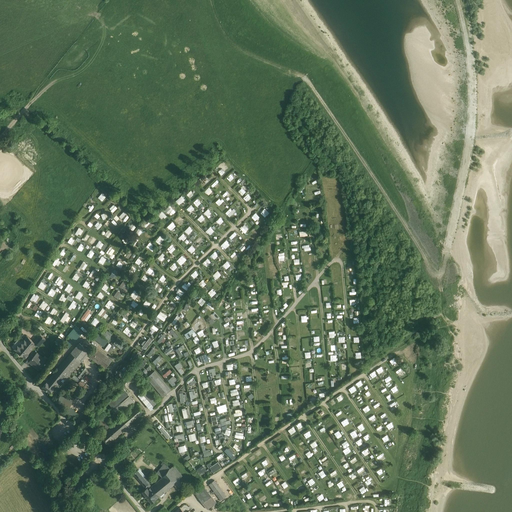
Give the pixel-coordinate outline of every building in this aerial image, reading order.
[(224,162),(220,165),(224,172),(228,169),(224,162)] [(208,195),(213,190),(208,187),(204,191),(208,195)] [(102,201),(106,197),(102,193),(98,197),(102,201)] [(175,201),(179,205),(185,200),(181,195),(175,201)] [(197,206),(201,202),(197,198),(193,202),(197,206)] [(191,204),(186,208),(190,212),(195,208),(191,204)] [(164,210),(168,214),(173,209),(169,205),(164,210)] [(229,217),(236,210),(234,208),(231,210),(230,208),(225,212),(229,217)] [(261,212),(265,216),(269,213),(265,208),(261,212)] [(161,210),(157,214),(162,219),(166,215),(161,210)] [(104,213),(100,218),(105,222),(109,216),(104,213)] [(147,229),(152,224),(147,220),(143,225),(147,229)] [(171,230),(176,225),(172,221),(167,226),(171,230)] [(244,232),(249,228),(244,224),(240,228),(244,232)] [(193,234),(191,232),(193,230),(189,226),(185,231),(191,236),(193,234)] [(75,232),(80,236),(84,231),(79,227),(75,232)] [(159,244),(164,239),(160,235),(155,240),(159,244)] [(93,237),(89,242),(93,245),(98,240),(93,237)] [(96,245),(104,250),(107,245),(99,240),(96,245)] [(172,244),(167,248),(170,253),(175,249),(172,244)] [(191,253),(195,249),(191,245),(187,249),(191,253)] [(112,253),(115,250),(110,247),(106,253),(113,257),(115,255),(112,253)] [(87,255),(91,258),(95,252),(91,249),(87,255)] [(236,249),(230,255),(234,259),(238,255),(239,257),(242,255),(236,249)] [(181,264),(186,259),(181,255),(177,260),(181,264)] [(202,262),(206,266),(211,262),(207,258),(202,262)] [(226,269),(231,265),(226,261),(222,265),(226,269)] [(173,263),(170,267),(173,270),(174,269),(177,272),(179,269),(173,263)] [(116,272),(117,271),(114,268),(109,275),(115,279),(118,274),(116,272)] [(93,279),(97,273),(93,270),(89,276),(93,279)] [(217,279),(222,274),(217,270),(212,275),(217,279)] [(165,284),(168,280),(162,276),(159,279),(165,284)] [(59,285),(63,280),(58,277),(55,282),(59,285)] [(124,289),(128,284),(123,280),(119,286),(124,289)] [(69,284),(65,289),(69,292),(73,287),(69,284)] [(47,294),(53,296),(56,291),(50,288),(47,294)] [(176,292),(181,296),(184,291),(179,288),(176,292)] [(213,288),(208,292),(211,297),(216,292),(213,288)] [(113,295),(118,299),(122,294),(117,290),(113,295)] [(133,290),(130,296),(136,298),(138,292),(133,290)] [(79,300),(83,294),(79,291),(75,296),(79,300)] [(30,298),(35,302),(39,296),(34,293),(30,298)] [(201,297),(197,302),(202,306),(206,301),(201,297)] [(43,300),(39,306),(43,309),(48,304),(43,300)] [(109,308),(113,303),(109,300),(105,305),(109,308)] [(173,309),(177,304),(171,300),(167,305),(173,309)] [(211,311),(215,307),(210,302),(206,306),(211,311)] [(88,308),(81,318),(84,320),(91,311),(88,308)] [(106,313),(107,311),(103,308),(98,313),(105,319),(108,315),(106,313)] [(39,318),(43,312),(38,309),(35,315),(39,318)] [(70,317),(67,316),(69,313),(65,311),(60,320),(63,322),(65,320),(67,321),(70,317)] [(158,315),(164,320),(167,316),(161,311),(158,315)] [(215,312),(210,315),(213,320),(218,316),(215,312)] [(171,322),(174,324),(180,316),(177,314),(171,322)] [(49,316),(45,321),(49,324),(53,319),(49,316)] [(211,324),(215,322),(210,316),(206,318),(211,324)] [(115,325),(120,321),(116,317),(111,321),(115,325)] [(91,322),(95,326),(99,321),(95,318),(91,322)] [(155,332),(158,328),(153,324),(150,328),(155,332)] [(76,325),(67,335),(75,341),(83,331),(76,325)] [(172,328),(169,330),(174,338),(177,336),(172,328)] [(192,328),(184,334),(187,338),(192,334),(194,336),(196,334),(192,328)] [(107,329),(102,334),(108,339),(112,334),(107,329)] [(67,336),(60,331),(57,335),(59,336),(64,340),(67,336)] [(156,340),(160,342),(161,340),(163,341),(166,335),(160,332),(156,340)] [(94,338),(103,346),(108,341),(99,333),(94,338)] [(40,334),(34,342),(36,344),(39,346),(45,339),(40,334)] [(31,339),(27,336),(22,342),(25,346),(31,339)] [(64,340),(59,336),(57,339),(57,340),(56,342),(55,341),(55,342),(60,345),(64,340)] [(150,337),(142,346),(145,348),(152,339),(150,337)] [(34,342),(31,339),(25,346),(22,342),(21,342),(18,345),(24,350),(28,354),(36,344),(34,342)] [(68,340),(58,351),(63,355),(72,344),(68,340)] [(113,343),(121,349),(123,346),(116,340),(113,343)] [(79,343),(71,353),(78,359),(81,361),(90,351),(79,343)] [(24,350),(18,345),(15,349),(25,358),(28,354),(24,350)] [(110,359),(97,349),(90,357),(103,367),(110,359)] [(43,358),(37,353),(33,357),(29,361),(30,362),(33,365),(39,370),(46,361),(45,362),(42,359),(43,358)] [(78,359),(71,353),(49,379),(47,382),(54,388),(59,383),(63,377),(78,359)] [(160,362),(163,361),(159,356),(152,360),(154,364),(159,361),(160,362)] [(78,359),(63,377),(66,380),(81,361),(78,359)] [(110,359),(103,367),(105,368),(112,360),(110,359)] [(184,372),(181,367),(182,366),(179,361),(174,365),(181,374),(184,372)] [(124,366),(119,373),(123,376),(128,368),(124,366)] [(170,390),(154,371),(147,378),(163,396),(170,390)] [(176,384),(174,382),(177,379),(173,375),(168,380),(173,386),(176,384)] [(47,382),(43,386),(51,392),(54,388),(47,382)] [(160,403),(147,387),(141,393),(154,407),(160,403)] [(123,388),(108,402),(119,415),(135,402),(123,388)] [(113,424),(111,426),(118,435),(144,413),(137,404),(113,424)] [(103,408),(93,417),(96,420),(106,411),(103,408)] [(106,411),(96,420),(105,431),(111,426),(113,424),(109,420),(112,417),(106,411)] [(166,438),(169,436),(161,424),(157,426),(166,438)] [(118,435),(111,426),(105,431),(101,435),(108,444),(118,435)] [(293,426),(288,430),(291,434),(296,431),(293,426)] [(218,433),(219,437),(223,436),(222,432),(221,432),(220,427),(214,428),(216,433),(218,433)] [(175,442),(185,440),(184,433),(174,435),(175,442)] [(209,449),(205,449),(204,443),(202,443),(203,456),(210,455),(209,449)] [(229,446),(224,451),(232,459),(235,456),(232,453),(234,452),(229,446)] [(353,464),(359,461),(356,455),(350,458),(353,464)] [(213,472),(221,467),(218,462),(209,467),(213,472)] [(198,468),(201,473),(206,470),(203,465),(198,468)] [(170,468),(162,477),(153,485),(148,489),(156,499),(179,480),(170,468)] [(271,476),(277,473),(274,468),(268,472),(271,476)] [(148,479),(146,481),(138,470),(134,473),(146,488),(147,488),(148,489),(153,485),(148,479)] [(226,496),(214,480),(209,484),(221,500),(226,496)] [(364,485),(358,489),(361,494),(367,490),(364,485)] [(204,487),(195,494),(198,497),(207,490),(204,487)] [(148,489),(147,488),(146,488),(142,492),(152,503),(156,499),(148,489)] [(214,499),(207,490),(198,497),(207,509),(216,502),(215,501),(216,500),(215,499),(214,499)]
